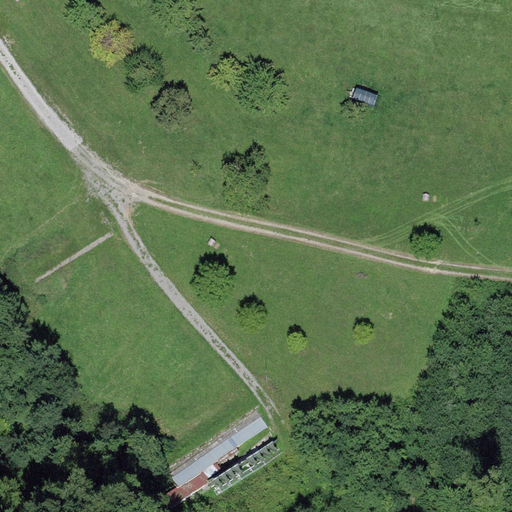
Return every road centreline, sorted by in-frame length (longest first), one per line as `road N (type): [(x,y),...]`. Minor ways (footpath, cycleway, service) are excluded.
road 1 (track): [(0,49),(33,105),(106,188),(368,252),(511,275)]
road 2 (track): [(106,188),(161,277),(258,386),(285,430)]
